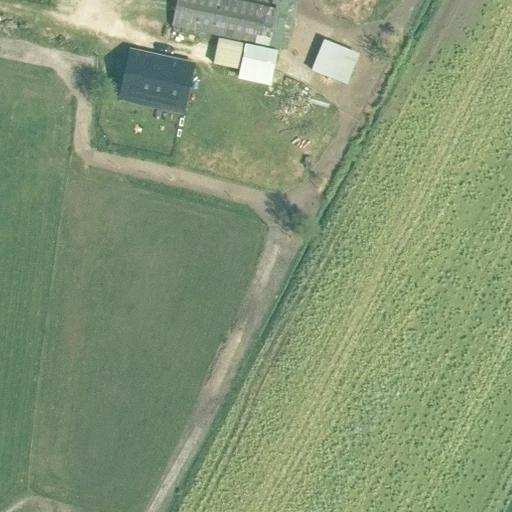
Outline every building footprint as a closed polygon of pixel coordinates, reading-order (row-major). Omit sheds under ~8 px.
[(267,49),(270,33),(275,10),(227,0),(177,0),(177,1),(171,28),(267,49)] [(244,45),(218,40),(213,65),(239,71),(244,45)] [(322,42),(311,72),(347,86),(359,56),(322,42)] [(245,46),(238,82),(270,89),(278,53),(245,46)] [(128,52),(118,103),(184,117),(195,66),(128,52)]
